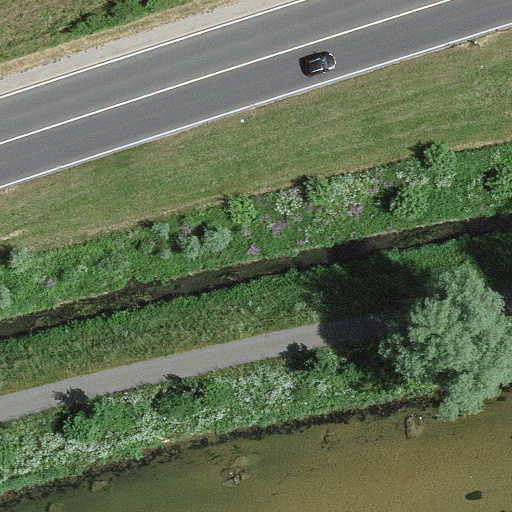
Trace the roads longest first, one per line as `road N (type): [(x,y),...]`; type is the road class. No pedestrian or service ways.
road 1 (track): [(511,304),(344,332),(0,414)]
road 2 (primary): [(0,148),(467,0)]
